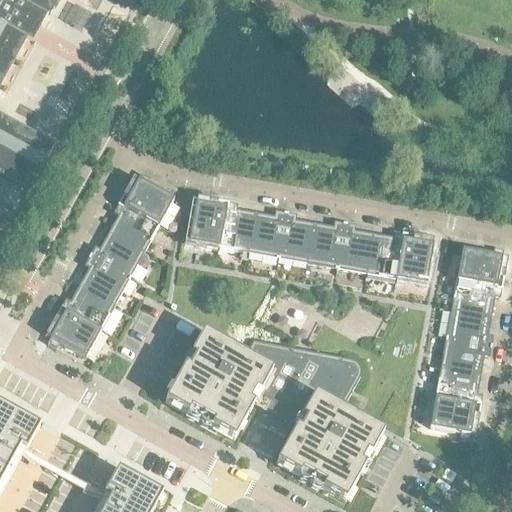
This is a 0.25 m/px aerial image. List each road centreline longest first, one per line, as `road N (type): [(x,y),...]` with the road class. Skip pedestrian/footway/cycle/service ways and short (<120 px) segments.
road 1 (residential): [(17,339),(124,149),(169,173),(511,235)]
road 2 (residential): [(291,511),(18,358),(17,339)]
